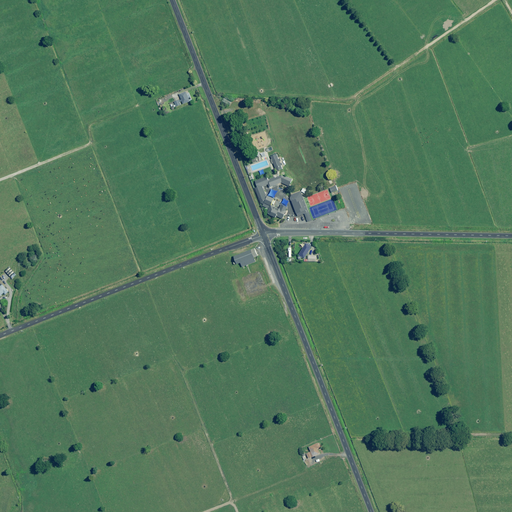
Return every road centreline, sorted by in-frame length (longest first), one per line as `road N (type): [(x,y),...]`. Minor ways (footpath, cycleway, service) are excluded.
road 1 (tertiary): [(264,235),(371,511)]
road 2 (unclassified): [(0,333),(264,235)]
road 3 (tertiary): [(173,0),(264,235)]
road 4 (tertiary): [(264,235),(511,237)]
